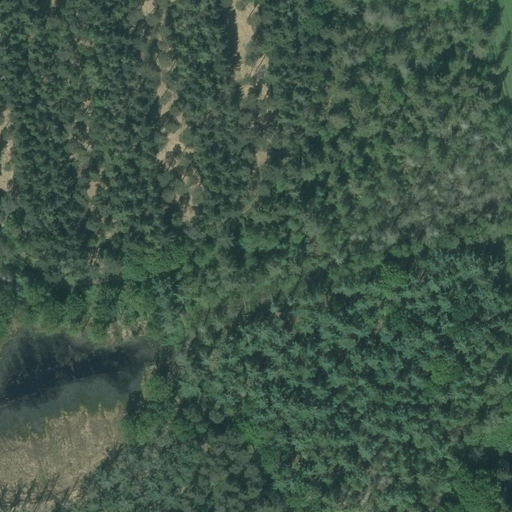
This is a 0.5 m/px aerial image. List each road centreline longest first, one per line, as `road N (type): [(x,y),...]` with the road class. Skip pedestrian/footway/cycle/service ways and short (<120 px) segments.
road 1 (track): [(335,0),(327,124),(293,178),(182,259),(167,279),(206,382)]
road 2 (track): [(161,511),(196,448),(206,382),(295,511)]
road 3 (track): [(0,501),(63,494),(205,393)]
road 4 (track): [(0,224),(54,263),(101,276),(170,275)]
